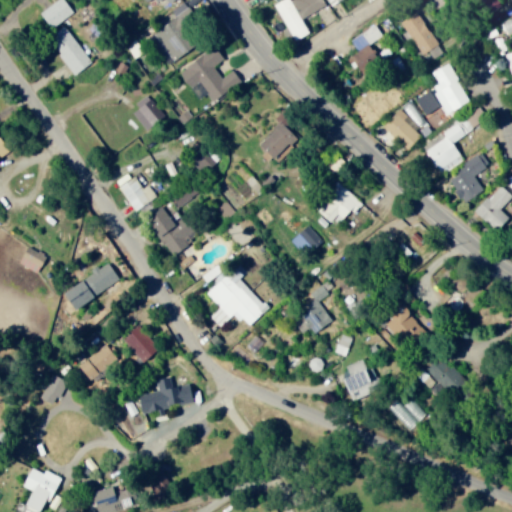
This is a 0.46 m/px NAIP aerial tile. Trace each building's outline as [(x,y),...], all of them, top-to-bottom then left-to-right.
[(49,25),(72,13),(65,0),(55,0),(40,8),(49,25)] [(323,5),(320,0),(282,0),(274,5),(287,26),(282,29),(286,36),(292,33),(295,40),(309,31),(302,18),(323,5)] [(402,18),(419,53),(436,45),(420,10),(402,18)] [(199,39),(186,24),(182,27),(173,17),(150,37),(172,62),(199,39)] [(377,56),(369,41),(380,34),(374,23),(349,37),(356,51),(354,52),(361,65),(377,56)] [(72,74),(89,63),(66,24),(49,34),(72,74)] [(180,72),(200,98),(207,92),(214,101),(242,80),(233,69),(222,77),(214,65),(225,57),(215,45),(180,72)] [(431,69),(437,85),(414,94),(422,114),(442,106),(444,111),(466,102),(450,61),(431,69)] [(137,106),(131,111),(145,129),(163,115),(146,93),(134,102),(137,106)] [(399,107),(382,125),(408,148),(420,135),(410,125),(420,114),(406,101),(400,107),(399,107)] [(263,146),(281,158),(297,132),(278,121),(263,146)] [(451,141),(464,132),(456,121),(422,143),(439,170),(461,156),(451,141)] [(0,154),(9,147),(0,137),(0,154)] [(215,161),(202,150),(193,159),(206,171),(215,161)] [(464,202),(483,188),(473,174),(488,164),(480,152),(446,175),(464,202)] [(139,214),(152,204),(128,170),(115,180),(139,214)] [(361,202),(339,181),(316,206),(331,220),(339,212),(345,218),(361,202)] [(500,230),(511,217),(500,208),(511,193),(499,183),(476,211),(500,230)] [(151,224),(171,255),(193,241),(188,234),(192,231),(180,213),(173,217),(169,212),(151,224)] [(304,254),(321,239),(308,224),(291,239),(304,254)] [(37,272),(46,255),(28,245),(19,262),(37,272)] [(75,308),(120,279),(108,261),(64,289),(75,308)] [(205,291),(218,305),(208,313),(219,325),(234,311),(246,325),(266,307),(235,273),(229,278),(224,273),(205,291)] [(314,333),(332,319),(317,299),(333,287),(327,278),(308,292),(312,298),(302,306),(308,314),(296,324),(301,331),(309,325),(314,333)] [(158,348),(136,324),(122,338),(144,362),(158,348)] [(118,357),(103,342),(79,365),(94,380),(118,357)] [(374,388),(362,357),(344,364),(349,375),(343,378),(351,398),(374,388)] [(469,377),(440,358),(429,375),(458,394),(469,377)] [(66,379),(51,372),(39,396),(54,404),(66,379)] [(172,386),(169,376),(155,380),(157,389),(137,394),(141,413),(196,399),(192,381),(172,386)] [(0,458),(8,446),(0,440),(0,458)] [(59,474),(45,468),(44,470),(31,465),(24,485),(32,488),(21,511),(34,511),(36,508),(44,511),(59,474)] [(100,511),(105,511),(138,503),(132,483),(123,486),(121,480),(94,487),(100,511)]
